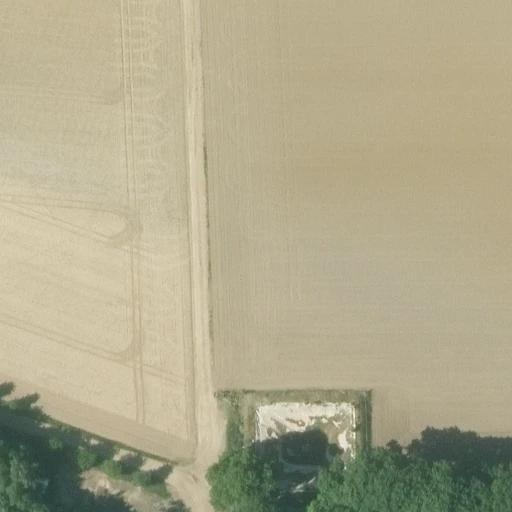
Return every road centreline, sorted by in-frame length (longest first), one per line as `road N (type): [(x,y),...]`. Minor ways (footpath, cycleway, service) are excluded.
road 1 (track): [(187,0),(208,486)]
road 2 (track): [(208,486),(0,416)]
